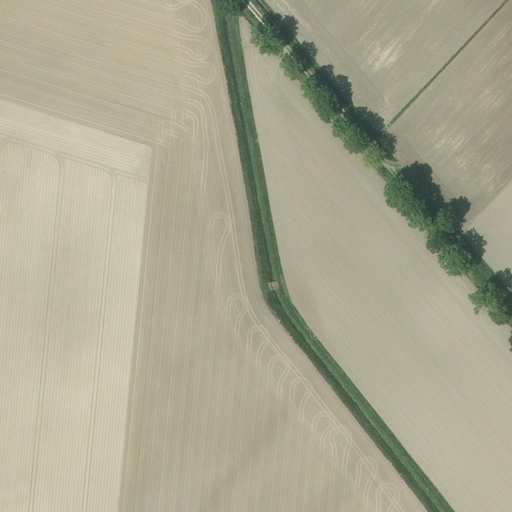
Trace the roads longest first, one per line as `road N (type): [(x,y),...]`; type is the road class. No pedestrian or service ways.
road 1 (track): [(228,0),(288,301),(449,511)]
road 2 (track): [(244,0),(511,310)]
